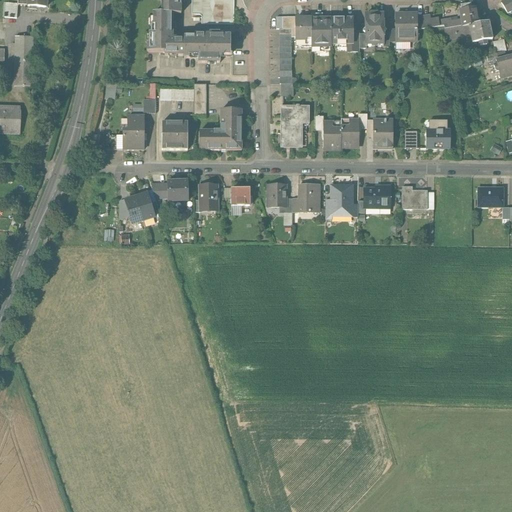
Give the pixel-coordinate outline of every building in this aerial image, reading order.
[(161,0),(162,13),(173,13),(181,13),(181,0),(161,0)] [(191,0),(191,14),(200,14),(201,17),(201,24),(233,25),(233,0),(191,0)] [(511,0),(502,0),(508,11),(511,8),(511,0)] [(19,3),(7,2),(5,17),(18,18),(19,3)] [(462,19),(459,19),(458,14),(452,15),(451,18),(439,20),(440,26),(445,25),(446,28),(479,23),(476,6),(471,7),(471,3),(462,5),(462,8),(460,9),(462,19)] [(366,14),(366,34),(366,42),(367,42),(383,42),(384,42),(384,32),(384,14),(378,14),(378,12),(372,12),(372,14),(366,14)] [(148,43),(148,51),(166,51),(166,55),(185,56),(185,38),(173,38),(173,13),(162,13),(154,13),(154,25),(152,25),(152,33),(150,33),(149,44),(148,43)] [(396,14),(396,28),(396,41),(418,41),(418,29),(418,17),(418,13),(396,14)] [(430,15),(424,16),(427,28),(435,26),(440,26),(439,20),(439,18),(431,19),(430,15)] [(418,17),(418,29),(427,28),(424,16),(418,17)] [(292,35),(292,37),(295,37),(295,19),(295,17),(276,17),(276,30),(279,30),(292,29),(292,35)] [(295,19),(295,37),(312,37),(311,19),(311,18),(295,19)] [(323,19),(311,19),(312,37),(312,44),(317,44),(317,49),(324,49),(324,47),(332,47),(332,44),(331,19),(323,19)] [(353,19),(331,19),(332,44),(352,44),(353,44),(353,34),(353,19)] [(479,23),(446,28),(446,31),(447,35),(467,32),(468,36),(472,36),(473,41),(479,40),(480,45),(486,44),(485,39),(492,38),(489,21),(479,23)] [(185,38),(185,56),(185,58),(199,58),(199,62),(220,62),(220,55),(230,55),(231,35),(219,35),(219,33),(210,33),(210,35),(196,35),(196,37),(185,37),(185,38)] [(33,37),(15,36),(14,86),(32,87),(33,37)] [(492,41),(494,52),(507,49),(504,39),(492,41)] [(493,59),(506,56),(504,51),(487,55),(490,65),(494,64),(493,59)] [(511,55),(511,57),(509,55),(506,56),(493,59),(494,64),(496,70),(499,70),(501,69),(503,70),(504,77),(511,75),(511,55)] [(193,85),(193,116),(206,116),(206,85),(193,85)] [(281,148),(306,148),(306,125),(309,125),(309,107),(299,107),(299,106),(297,106),(297,107),(281,107),(281,148)] [(20,108),(0,107),(0,134),(19,135),(20,108)] [(241,112),(221,112),(221,132),(199,132),(199,151),(241,151),(241,112)] [(360,129),(367,130),(367,121),(367,115),(359,115),(359,123),(360,123),(360,129)] [(127,136),(123,136),(123,150),(143,150),(143,117),(127,117),(127,136)] [(323,125),(324,117),(315,117),(315,132),(323,132),(323,125)] [(375,121),(373,121),(373,138),(373,149),(393,149),(393,121),(387,121),(387,120),(384,120),(384,123),(375,123),(375,121)] [(435,129),(427,129),(426,149),(450,150),(451,129),(448,129),(448,121),(435,121),(435,129)] [(187,151),(187,123),(161,123),(161,151),(187,151)] [(360,148),(360,129),(360,123),(359,123),(341,123),(341,125),(341,148),(360,148)] [(341,150),(341,148),(341,125),(323,125),(323,132),(323,150),(341,150)] [(417,132),(405,131),(405,149),(417,149),(417,132)] [(187,183),(167,184),(167,187),(168,199),(168,202),(188,201),(187,183)] [(167,187),(152,186),(155,198),(168,199),(167,187)] [(217,186),(199,186),(200,201),(200,211),(217,210),(217,186)] [(286,187),(267,187),(267,200),(268,200),(268,209),(285,209),(286,209),(286,200),(286,187)] [(298,212),(299,212),(319,212),(319,187),(298,187),(298,202),(298,212)] [(339,188),(331,188),(331,215),(352,215),(352,187),(339,187),(339,188)] [(380,190),(364,190),(364,203),(364,209),(365,209),(381,209),(381,207),(389,207),(389,188),(380,188),(380,190)] [(412,188),(402,188),(402,210),(412,211),(412,208),(427,208),(427,192),(416,191),(416,193),(412,193),(412,191),(412,188)] [(503,189),(478,189),(478,208),(503,207),(503,189)] [(145,193),(146,195),(147,194),(150,203),(155,202),(152,190),(145,193)] [(241,212),(241,207),(250,207),(249,191),(231,192),(232,207),(233,207),(233,212),(241,212)] [(146,195),(136,198),(143,222),(154,218),(150,203),(147,194),(146,195)] [(136,198),(125,201),(130,218),(132,225),(143,222),(136,198)] [(125,201),(119,203),(119,221),(130,218),(125,201)]
